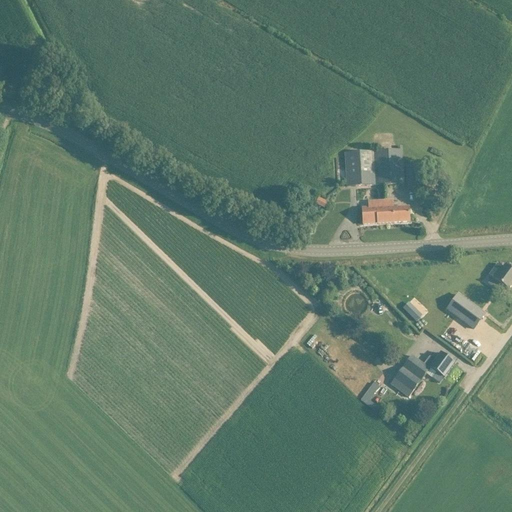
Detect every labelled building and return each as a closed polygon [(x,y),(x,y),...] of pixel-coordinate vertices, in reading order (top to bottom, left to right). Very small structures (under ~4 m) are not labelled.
[(404,184),(402,150),(402,147),(397,147),(398,151),(374,152),(376,186),(384,186),(404,184)] [(376,186),(374,152),(345,154),(347,188),(376,186)] [(406,166),(408,192),(421,191),(419,166),(406,166)] [(318,199),(316,205),(322,208),(325,202),(318,199)] [(363,209),(362,209),(363,225),(386,224),(384,201),(368,202),(369,209),(363,209)] [(410,223),(409,213),(409,208),(393,209),(393,201),(384,201),(386,224),(410,223)] [(492,279),(488,285),(493,288),(497,282),(505,288),(509,290),(511,285),(511,267),(510,270),(505,266),(503,269),(497,265),(489,276),(492,279)] [(458,296),(447,310),(467,325),(478,310),(458,296)] [(499,324),(509,311),(500,303),(489,316),(499,324)] [(409,398),(421,382),(431,368),(444,378),(455,364),(441,354),(437,360),(431,356),(424,366),(412,357),(410,361),(403,368),(390,385),(409,398)] [(367,394),(361,401),(367,405),(372,398),(367,394)]
